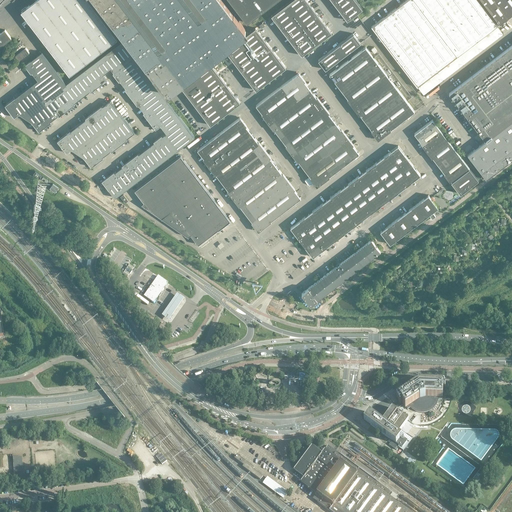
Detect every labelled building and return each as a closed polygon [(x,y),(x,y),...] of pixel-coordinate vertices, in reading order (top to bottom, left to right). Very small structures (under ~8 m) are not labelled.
[(118,38),(88,0),(35,0),(26,8),(25,7),(23,8),(21,10),(21,12),(24,16),(25,16),(47,44),(70,75),(118,38)] [(233,14),(222,0),(95,0),(153,75),(165,91),(246,30),(234,14),(233,14)] [(229,0),(247,23),(276,0),(229,0)] [(302,54),(332,33),(308,0),(292,0),(293,13),(293,17),(291,18),(288,18),(289,20),(289,23),(285,23),(284,23),(281,23),(279,20),(279,22),(281,25),(293,41),(302,54)] [(340,10),(353,0),(332,0),(340,10)] [(347,20),(356,14),(362,9),(360,5),(355,0),(353,0),(340,10),(347,20)] [(457,56),(414,0),(406,0),(404,2),(392,11),(438,71),(457,56)] [(477,41),(446,0),(414,0),(457,56),(477,41)] [(497,25),(477,0),(446,0),(477,41),(497,25)] [(511,14),(511,0),(477,0),(497,25),(499,23),(500,24),(511,14)] [(438,71),(392,11),(371,26),(417,87),(438,71)] [(248,49),(263,38),(256,28),(241,39),(248,49)] [(11,38),(5,29),(5,30),(0,33),(0,46),(11,38)] [(343,56),(361,43),(353,33),(336,47),(343,56)] [(256,59),(271,48),(263,38),(248,49),(256,59)] [(233,60),(248,49),(241,39),(226,50),(233,60)] [(14,55),(25,47),(20,41),(16,44),(9,49),(14,55)] [(106,72),(111,68),(131,53),(122,41),(86,69),(98,84),(99,85),(98,84),(98,83),(99,83),(100,83),(106,78),(103,74),(106,72)] [(24,56),(29,52),(26,47),(15,55),(17,58),(19,60),(24,56)] [(326,69),(343,56),(336,47),(318,60),(326,69)] [(347,97),(348,99),(349,100),(350,102),(351,103),(354,107),(355,108),(357,110),(360,114),(372,130),(375,134),(376,136),(378,139),(391,129),(392,129),(396,125),(403,120),(415,111),(407,101),(373,57),(366,47),(329,74),(337,84),(343,92),(343,93),(345,95),(347,97)] [(263,69),(278,57),(271,48),(256,59),(263,69)] [(511,51),(509,48),(449,93),(486,141),(511,120),(511,51)] [(256,59),(248,49),(233,60),(241,70),(256,59)] [(34,75),(38,80),(54,68),(42,52),(25,65),(26,64),(27,64),(27,65),(28,65),(27,66),(28,67),(32,72),(33,73),(34,75)] [(143,69),(131,53),(111,68),(112,69),(114,72),(113,73),(114,72),(115,73),(116,73),(115,74),(120,80),(121,82),(123,84),(143,69)] [(286,67),(278,57),(263,69),(271,79),(286,67)] [(248,80),(263,69),(256,59),(241,70),(248,80)] [(210,63),(195,74),(203,84),(218,73),(210,63)] [(22,115),(23,116),(42,102),(54,93),(66,84),(54,68),(38,80),(33,83),(30,86),(18,95),(15,97),(13,99),(5,105),(7,104),(7,105),(8,105),(7,106),(15,116),(19,113),(22,115)] [(86,69),(70,80),(83,96),(87,93),(88,92),(90,91),(96,86),(96,85),(97,84),(98,85),(99,85),(98,84),(86,69)] [(131,97),(132,96),(152,81),(143,69),(123,84),(124,86),(126,88),(131,94),(132,95),(131,97)] [(256,90),(271,79),(263,69),(248,80),(256,90)] [(225,82),(218,73),(203,84),(210,94),(225,82)] [(310,89),(307,85),(298,73),(281,86),(293,102),(310,89)] [(203,84),(195,74),(180,85),(188,95),(203,84)] [(66,84),(54,93),(66,108),(67,110),(66,108),(67,108),(67,107),(68,108),(74,103),(77,101),(79,99),(83,96),(70,80),(70,81),(66,84)] [(140,106),(141,108),(161,93),(152,81),(132,96),(131,97),(133,96),(133,97),(134,97),(133,98),(138,104),(140,106)] [(218,104),(233,92),(225,82),(210,94),(218,104)] [(210,94),(203,84),(188,95),(195,105),(210,94)] [(267,122),(293,102),(281,86),(256,105),(262,114),(261,114),(267,122)] [(306,118),(322,105),(317,97),(310,89),(293,102),(306,118)] [(225,114),(240,102),(236,97),(235,96),(233,92),(218,104),(225,114)] [(67,110),(66,108),(54,93),(42,102),(55,118),(56,116),(58,115),(65,110),(64,109),(65,109),(66,108),(67,110)] [(149,120),(149,121),(151,119),(170,105),(161,93),(141,108),(143,110),(144,112),(146,114),(147,116),(149,118),(150,119),(151,119),(149,120)] [(218,104),(210,94),(195,105),(203,115),(218,104)] [(359,115),(360,114),(357,110),(355,108),(354,107),(353,105),(351,103),(350,102),(349,100),(348,99),(347,99),(353,107),(359,115)] [(94,111),(93,111),(106,128),(122,116),(121,114),(110,100),(108,102),(105,104),(102,106),(100,108),(98,109),(96,111),(96,112),(95,112),(95,113),(94,111)] [(53,119),(55,118),(42,102),(23,116),(30,120),(32,122),(38,130),(39,131),(38,129),(39,129),(40,128),(40,129),(50,121),(51,121),(53,119)] [(280,137),(306,118),(293,102),(267,122),(274,130),(274,129),(280,137)] [(14,117),(15,116),(7,106),(8,105),(7,105),(7,104),(5,105),(14,117)] [(225,114),(218,104),(203,115),(210,125),(225,114)] [(161,126),(166,133),(179,149),(195,137),(170,105),(151,119),(149,121),(151,120),(152,121),(151,122),(153,124),(155,126),(156,128),(160,125),(161,126)] [(335,121),(329,113),(322,105),(306,118),(318,134),(335,121)] [(84,120),(82,122),(94,137),(106,128),(93,111),(93,112),(94,113),(94,114),(93,114),(92,114),(90,115),(88,117),(86,119),(84,120)] [(122,116),(106,128),(119,145),(118,144),(119,143),(120,143),(127,138),(129,136),(132,134),(135,132),(124,118),(122,116)] [(252,134),(247,128),(246,126),(247,125),(240,117),(240,118),(222,131),(235,148),(252,134)] [(292,154),(318,134),(306,118),(280,137),(286,145),(286,146),(292,154)] [(419,140),(421,142),(422,144),(424,146),(425,148),(426,149),(427,149),(445,136),(432,119),(414,133),(416,136),(418,138),(419,140)] [(511,120),(486,141),(480,145),(489,158),(511,139),(511,120)] [(38,129),(39,131),(51,122),(50,121),(40,129),(40,128),(39,129),(38,129)] [(330,150),(347,137),(341,129),(338,125),(335,121),(318,134),(330,150)] [(76,152),(94,137),(82,122),(80,123),(78,125),(76,126),(74,128),(72,130),(69,131),(67,133),(65,134),(63,136),(61,137),(59,139),(57,140),(58,141),(59,140),(60,140),(60,141),(68,152),(72,149),(73,150),(74,151),(76,152)] [(106,128),(94,137),(107,154),(108,152),(111,151),(113,149),(115,147),(117,146),(116,145),(117,145),(118,144),(119,145),(106,128)] [(391,130),(391,129),(378,139),(376,136),(375,134),(372,130),(371,131),(378,140),(391,130)] [(209,167),(235,148),(222,131),(197,150),(204,158),(203,159),(209,167)] [(150,145),(146,148),(159,164),(179,149),(166,133),(164,134),(162,136),(162,135),(161,135),(162,136),(162,137),(161,138),(161,137),(154,142),(150,145)] [(265,150),(259,141),(258,142),(252,134),(235,148),(247,164),(265,150)] [(305,169),(330,150),(318,134),(292,154),(298,162),(299,161),(305,169)] [(445,136),(427,149),(427,150),(428,151),(433,157),(436,161),(437,164),(439,166),(457,152),(445,136)] [(105,155),(107,154),(94,137),(76,152),(83,157),(85,158),(85,159),(91,167),(92,166),(90,165),(91,164),(92,164),(103,156),(105,155)] [(356,149),(353,145),(347,137),(330,150),(342,166),(343,166),(359,153),(356,149)] [(507,163),(511,159),(511,139),(489,158),(480,145),(468,154),(484,175),(486,179),(507,163)] [(67,153),(68,152),(60,141),(60,140),(59,140),(58,141),(67,153)] [(407,157),(405,155),(404,153),(403,151),(401,150),(400,148),(398,146),(396,147),(394,149),(392,150),(390,152),(389,152),(400,167),(409,160),(409,159),(408,158),(407,157)] [(130,159),(131,161),(143,176),(159,164),(146,148),(143,151),(139,154),(132,159),(133,159),(132,160),(131,160),(130,159)] [(223,183),(247,164),(235,148),(209,167),(215,175),(216,174),(223,183)] [(277,166),(271,159),(270,158),(271,157),(265,150),(247,164),(259,180),(277,166)] [(305,169),(311,177),(317,185),(329,176),(342,167),(342,166),(330,150),(305,169)] [(400,167),(389,152),(387,154),(382,158),(380,159),(391,174),(400,167)] [(443,171),(445,173),(446,175),(448,177),(450,180),(451,182),(469,168),(457,152),(439,166),(440,167),(442,169),(443,171)] [(218,230),(230,221),(181,155),(135,190),(144,202),(142,204),(176,228),(189,236),(190,235),(191,234),(198,244),(218,229),(218,230)] [(90,165),(92,166),(103,157),(103,156),(92,164),(91,164),(90,165)] [(120,168),(119,169),(131,185),(143,176),(131,161),(130,159),(131,161),(130,161),(129,162),(129,161),(122,166),(120,168)] [(391,174),(380,159),(378,161),(376,162),(374,164),(373,165),(372,165),(371,166),(382,181),(391,174)] [(419,173),(418,171),(415,167),(413,165),(412,163),(411,162),(410,161),(409,160),(400,167),(412,182),(412,181),(414,180),(416,178),(418,177),(419,176),(420,176),(421,175),(419,173)] [(234,199),(259,180),(247,164),(223,183),(228,190),(227,190),(234,199)] [(289,182),(277,166),(259,180),(271,195),(289,182)] [(382,181),(371,166),(370,167),(369,168),(368,168),(364,171),(362,173),(373,188),(382,181)] [(412,182),(400,167),(391,174),(403,189),(404,187),(408,184),(409,184),(410,183),(412,182)] [(469,168),(451,182),(453,184),(456,188),(458,191),(459,192),(460,194),(472,185),(479,180),(478,179),(469,168)] [(117,171),(115,172),(106,178),(104,180),(105,181),(104,181),(103,182),(102,180),(103,182),(115,197),(131,185),(119,169),(117,171)] [(102,180),(103,182),(104,181),(105,181),(104,180),(106,178),(115,172),(114,171),(102,180)] [(373,188),(362,173),(360,174),(356,177),(355,178),(354,179),(353,180),(364,194),(373,188)] [(403,189),(391,174),(382,181),(394,195),(396,194),(397,193),(401,190),(403,189)] [(330,177),(329,176),(317,185),(311,177),(310,178),(317,187),(330,177)] [(247,214),(271,195),(259,180),(234,199),(239,206),(240,206),(247,214)] [(364,194),(353,180),(352,180),(351,181),(350,182),(346,185),(344,187),(355,201),(364,194)] [(394,195),(382,181),(373,188),(385,202),(387,201),(390,198),(391,197),(392,196),(394,195)] [(301,198),(289,182),(271,195),(283,211),(301,198)] [(49,189),(55,193),(59,188),(53,184),(49,189)] [(355,201),(344,187),(342,188),(338,191),(337,192),(336,193),(335,193),(346,208),(355,201)] [(385,202),(373,188),(364,194),(376,209),(377,208),(378,207),(379,207),(383,204),(385,202)] [(346,208),(335,193),(334,194),(333,195),(332,196),(328,199),(326,200),(338,215),(346,208)] [(376,209),(364,194),(355,201),(367,216),(369,214),(373,212),(374,211),(375,210),(376,209)] [(259,230),(271,221),(283,211),(271,195),(247,214),(252,222),(259,230)] [(437,209),(438,208),(435,203),(430,198),(428,195),(426,196),(421,200),(416,204),(426,217),(429,215),(432,212),(435,210),(437,209)] [(338,215),(326,200),(324,202),(321,205),(319,205),(318,206),(317,207),(329,222),(338,215)] [(367,216),(355,201),(346,208),(358,223),(359,222),(360,221),(361,220),(365,217),(367,216)] [(426,217),(416,204),(412,208),(407,211),(404,213),(414,226),(426,217)] [(329,222),(317,207),(316,208),(315,209),(314,209),(310,212),(308,214),(320,229),(329,222)] [(358,223),(346,208),(338,215),(349,230),(351,228),(355,225),(356,224),(357,224),(358,223)] [(414,226),(404,213),(402,215),(397,219),(392,222),(402,235),(414,226)] [(320,229),(308,214),(305,217),(301,220),(299,221),(311,235),(320,229)] [(349,230),(338,215),(329,222),(340,237),(341,236),(342,235),(343,234),(347,231),(349,230)] [(271,221),(259,230),(252,222),(251,222),(258,231),(271,221)] [(311,235),(299,221),(298,222),(290,228),(296,235),(300,240),(302,242),(311,235)] [(340,237),(329,222),(320,229),(331,243),(333,242),(337,239),(339,237),(340,237)] [(402,235),(392,222),(388,226),(383,230),(380,232),(390,244),(402,235)] [(331,243),(320,229),(311,235),(322,250),(323,249),(325,248),(326,247),(329,245),(331,243)] [(322,250),(311,235),(302,242),(303,244),(307,250),(313,257),(315,256),(317,254),(319,252),(321,251),(322,250)] [(352,273),(374,256),(375,255),(376,255),(381,251),(377,246),(375,244),(372,240),(360,248),(358,250),(346,259),(345,260),(343,261),(342,262),(340,264),(337,266),(334,268),(320,279),(318,281),(305,290),(302,293),(303,295),(307,300),(311,305),(322,296),(324,295),(325,294),(343,280),(344,279),(345,279),(349,275),(351,274),(352,273)] [(146,298),(154,304),(155,301),(156,300),(157,299),(158,297),(162,291),(164,289),(166,285),(168,283),(158,276),(157,278),(154,282),(149,289),(145,295),(144,297),(146,298)] [(177,295),(162,316),(169,321),(184,299),(177,295)] [(442,398),(443,391),(445,392),(445,391),(445,390),(445,389),(445,388),(445,386),(444,385),(444,384),(422,383),(421,383),(420,383),(419,383),(418,384),(417,384),(416,385),(415,385),(414,386),(405,392),(397,397),(397,398),(397,399),(397,400),(398,401),(398,402),(399,403),(399,404),(400,405),(398,406),(396,407),(393,409),(392,408),(391,410),(383,420),(382,422),(383,423),(401,437),(402,436),(398,434),(408,421),(395,410),(398,408),(399,407),(403,405),(405,408),(406,408),(407,410),(413,406),(414,407),(415,407),(415,408),(416,408),(417,408),(418,409),(419,409),(420,409),(421,409),(422,409),(423,409),(424,409),(425,409),(426,409),(427,409),(427,408),(428,408),(429,408),(429,407),(430,406),(431,406),(432,405),(432,404),(433,404),(433,403),(434,402),(434,401),(434,400),(442,400),(442,398)] [(402,437),(401,437),(383,423),(382,422),(370,413),(364,420),(370,424),(370,425),(389,439),(402,448),(407,441),(406,440),(403,438),(402,437)] [(327,433),(328,435),(344,427),(343,425),(327,433)] [(366,439),(351,428),(350,430),(364,441),(366,439)] [(167,460),(154,445),(149,448),(162,464),(167,460)] [(408,511),(389,497),(392,494),(328,446),(325,450),(325,449),(321,454),(312,447),(294,471),(295,472),(302,477),(304,479),(302,483),(310,489),(317,494),(313,499),(329,511),(333,506),(338,510),(336,511),(408,511)] [(254,468),(237,455),(234,458),(243,466),(242,467),(260,480),(263,477),(253,469),(254,468)] [(22,463),(13,464),(13,473),(23,472),(22,463)] [(267,477),(267,478),(262,484),(283,499),(288,492),(267,477)] [(511,511),(511,494),(511,496),(511,497),(500,511),(511,511)]
